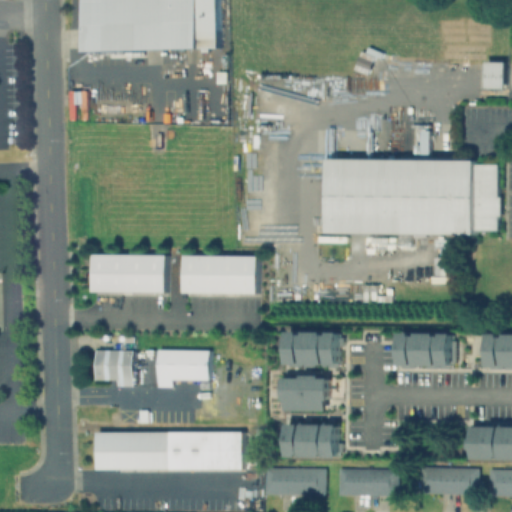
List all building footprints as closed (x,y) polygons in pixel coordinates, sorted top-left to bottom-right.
[(89,52),(87,0),(219,0),(221,49),(89,52)] [(487,62),(506,62),(506,91),(487,91),(487,62)] [(330,229),(330,159),(478,160),(478,164),(498,164),(498,228),(477,228),(477,230),(330,229)] [(94,251),(167,253),(166,293),(93,291),(94,251)] [(186,253),(259,253),(258,293),(186,292),(186,253)] [(303,365),(303,358),(285,358),(286,327),(297,327),(297,330),(303,330),(303,328),(321,328),(321,330),(326,330),(326,328),(340,328),(339,359),(327,358),(327,366),(303,365)] [(511,366),(503,366),(503,359),(485,359),(486,328),(497,328),(497,330),(503,331),(503,328),(511,328),(511,366)] [(417,367),(417,359),(399,359),(399,329),(410,329),(410,331),(416,331),(416,329),(435,329),(434,331),(440,331),(440,329),(453,329),(453,360),(441,360),(441,367),(417,367)] [(210,348),(209,378),(173,377),(173,386),(158,385),(159,347),(210,348)] [(134,349),(133,386),(118,386),(118,379),(96,379),(97,348),(134,349)] [(286,372),(328,373),(327,411),(285,410),(286,372)] [(285,420),(338,420),(337,454),(285,453),(285,420)] [(511,423),(511,455),(470,455),(470,423),(511,423)] [(97,431),(244,429),(244,467),(97,468),(97,431)] [(477,468),(476,495),(417,493),(418,466),(477,468)] [(324,468),(324,494),(265,493),(266,467),(324,468)] [(397,469),(397,496),(339,495),(339,468),(397,469)] [(488,468),(511,468),(511,496),(488,496),(488,468)]
